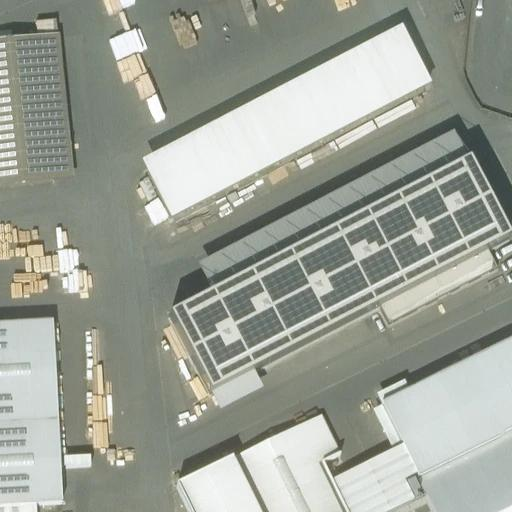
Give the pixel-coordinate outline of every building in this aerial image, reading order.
[(56,40),(0,45),(0,188),(71,182),(56,40)] [(403,44),(146,178),(169,222),(426,88),(403,44)] [(209,398),(507,243),(467,167),(169,322),(209,398)] [(51,326),(0,329),(0,511),(33,511),(33,509),(60,507),(51,326)] [(511,343),(379,409),(416,484),(511,436),(511,343)] [(320,419),(230,464),(253,511),(342,511),(320,466),(338,457),(320,419)] [(511,511),(511,436),(416,484),(430,511),(511,511)] [(253,511),(230,464),(176,490),(186,511),(253,511)]
